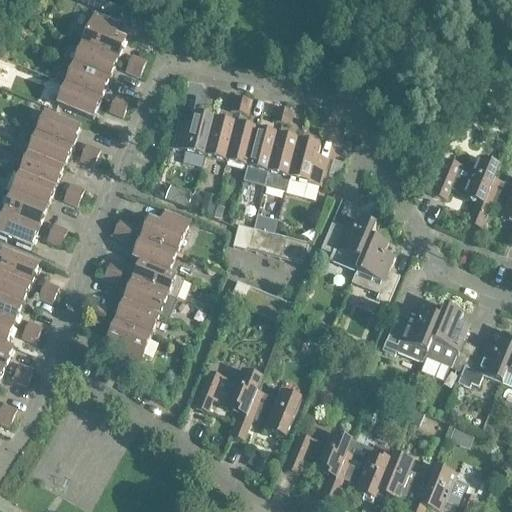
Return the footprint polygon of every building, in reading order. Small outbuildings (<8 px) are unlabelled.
[(95,14),(81,47),(117,62),(126,41),(115,36),(120,25),(113,22),(116,15),(102,9),(99,16),(95,14)] [(73,66),(109,82),(117,62),(81,47),(73,66)] [(146,63),(132,57),(129,66),(142,72),(146,63)] [(65,86),(101,101),(109,82),(73,66),(65,86)] [(129,66),(125,74),(139,80),(142,72),(129,66)] [(23,69),(21,74),(32,78),(34,74),(23,69)] [(65,86),(56,107),(92,122),(101,101),(65,86)] [(396,106),(401,93),(387,87),(381,100),(396,106)] [(126,111),(130,103),(116,97),(112,106),(126,111)] [(242,101),(234,99),(230,113),(239,115),(242,101)] [(239,115),(247,118),(251,103),(242,101),(239,115)] [(112,106),(109,114),(123,120),(126,111),(112,106)] [(284,112),(275,109),(272,124),(280,126),(284,112)] [(280,126),(289,128),(293,114),(284,112),(280,126)] [(80,130),(44,115),(36,135),(72,150),(80,130)] [(190,127),(178,124),(171,151),(205,159),(215,122),(193,116),(190,127)] [(118,138),(125,123),(113,118),(106,133),(118,138)] [(227,165),(236,127),(215,122),(205,159),(227,165)] [(257,132),(236,127),(227,165),(247,170),(257,132)] [(247,170),(243,184),(264,190),(277,138),(257,132),(247,170)] [(28,155),(64,170),(72,150),(36,135),(28,155)] [(285,195),(289,181),(299,143),(277,138),(264,190),(285,195)] [(317,160),(320,149),(299,143),(289,181),(322,189),(329,163),(317,160)] [(97,161),(100,152),(87,146),(83,155),(97,161)] [(19,176),(55,191),(64,170),(28,155),(19,176)] [(83,155),(80,163),(93,169),(97,161),(83,155)] [(447,162),(433,195),(432,197),(445,203),(450,191),(463,196),(462,199),(477,205),(482,207),(493,182),(494,182),(499,169),(478,160),(472,175),(459,169),(459,168),(447,162)] [(11,195),(47,210),(55,191),(19,176),(11,195)] [(511,191),(499,186),(500,185),(494,182),(493,182),(482,207),(477,205),(468,226),(481,231),(491,208),(504,213),(501,219),(511,223),(511,191)] [(80,200),(84,192),(70,186),(67,195),(80,200)] [(2,192),(0,197),(0,213),(3,215),(39,230),(47,210),(11,195),(2,192)] [(67,195),(63,203),(77,209),(80,200),(67,195)] [(203,206),(200,215),(211,217),(214,209),(203,206)] [(217,208),(214,218),(221,220),(224,210),(217,208)] [(0,238),(30,251),(39,230),(3,215),(0,213),(0,238)] [(177,255),(190,223),(165,213),(160,224),(149,220),(141,240),(177,255)] [(320,251),(333,256),(330,263),(356,274),(360,262),(362,263),(371,240),(375,229),(357,221),(354,229),(345,225),(343,228),(332,223),(320,251)] [(130,236),(133,227),(119,222),(116,230),(130,236)] [(276,225),(273,237),(285,240),(286,234),(282,227),(276,225)] [(64,240),(67,232),(54,226),(50,235),(64,240)] [(238,227),(232,249),(244,252),(250,231),(238,227)] [(116,230),(113,238),(126,244),(130,236),(116,230)] [(261,233),(250,231),(244,252),(256,255),(261,233)] [(273,237),(261,233),(256,255),(268,258),(273,237)] [(50,235),(47,243),(60,249),(64,240),(50,235)] [(279,261),(285,240),(273,237),(268,258),(279,261)] [(141,240),(132,261),(140,264),(140,263),(168,275),(169,275),(177,255),(141,240)] [(291,264),(297,243),(285,240),(279,261),(291,264)] [(384,255),(388,247),(371,240),(362,263),(360,262),(356,274),(351,286),(377,296),(375,302),(388,307),(399,278),(388,274),(394,259),(384,255)] [(291,264),(302,267),(308,245),(297,243),(291,264)] [(39,267),(3,252),(0,259),(0,274),(31,287),(39,267)] [(185,281),(176,278),(169,275),(168,275),(140,263),(140,264),(132,282),(177,301),(185,281)] [(121,279),(124,270),(110,264),(107,273),(121,279)] [(107,273),(103,281),(117,287),(121,279),(107,273)] [(0,298),(22,308),(31,287),(0,274),(0,298)] [(124,302),(160,317),(169,321),(177,301),(132,282),(124,302)] [(248,288),(237,283),(229,304),(240,309),(248,288)] [(59,289),(45,284),(41,292),(55,298),(59,289)] [(260,293),(248,288),(240,309),(252,313),(260,293)] [(38,301),(52,306),(55,298),(41,292),(38,301)] [(271,298),(260,293),(252,313),(263,318),(271,298)] [(0,321),(14,328),(22,308),(0,298),(0,321)] [(282,302),(271,298),(263,318),(274,323),(282,302)] [(116,322),(151,337),(160,317),(124,302),(116,322)] [(293,307),(282,302),(274,323),(284,327),(293,307)] [(104,319),(108,310),(94,304),(90,313),(104,319)] [(462,376),(473,348),(462,343),(469,328),(459,324),(462,316),(444,309),(439,320),(440,321),(423,360),(424,360),(462,376)] [(90,313),(87,321),(101,327),(104,319),(90,313)] [(423,360),(440,321),(439,320),(422,313),(419,321),(410,317),(408,320),(397,316),(382,353),(394,358),(395,355),(422,366),(424,360),(423,360)] [(0,321),(0,345),(6,347),(14,328),(0,321)] [(116,322),(107,344),(118,348),(113,360),(138,370),(151,337),(116,322)] [(42,329),(28,324),(25,332),(39,338),(42,329)] [(21,340),(35,346),(39,338),(25,332),(21,340)] [(17,355),(34,364),(41,352),(24,343),(17,355)] [(0,368),(5,371),(13,350),(6,347),(0,345),(0,368)] [(506,374),(511,359),(511,350),(498,345),(495,352),(485,349),(484,352),(473,348),(462,376),(457,387),(469,392),(471,387),(477,390),(482,378),(502,386),(506,374)] [(343,355),(338,366),(351,371),(356,360),(343,355)] [(511,359),(506,374),(502,386),(511,390),(511,359)] [(33,372),(19,367),(16,375),(30,381),(33,372)] [(257,394),(262,381),(241,372),(235,387),(222,382),(222,380),(209,375),(195,410),(208,415),(213,403),(226,409),(225,411),(240,417),(246,420),(256,394),(257,394)] [(16,375),(12,383),(26,389),(30,381),(16,375)] [(20,388),(11,401),(23,409),(32,395),(20,388)] [(240,417),(231,438),(244,444),(254,420),(267,425),(264,432),(285,440),(301,401),(280,393),(276,404),(262,399),(263,397),(257,394),(256,394),(246,420),(240,417)] [(17,412),(3,406),(0,412),(0,415),(13,421),(17,412)] [(413,411),(408,423),(419,428),(424,416),(413,411)] [(0,415),(0,425),(10,429),(13,421),(0,415)] [(303,418),(298,430),(306,434),(311,421),(303,418)] [(347,457),(352,443),(331,435),(325,450),(312,444),(312,443),(299,437),(285,472),(298,478),(303,466),(316,471),(315,474),(329,480),(335,482),(346,456),(347,457)] [(511,439),(503,436),(500,443),(511,448),(511,444),(511,439)] [(390,463),(371,455),(366,467),(352,461),(353,459),(347,457),(346,456),(335,482),(329,480),(321,501),(334,506),(343,483),(357,488),(354,494),(375,503),(378,495),(390,463)] [(430,483),(424,480),(423,482),(410,476),(414,465),(393,456),(390,464),(390,463),(378,495),(398,504),(401,498),(414,503),(410,511),(425,511),(426,511),(420,508),(430,483)] [(436,469),(430,483),(420,508),(426,511),(428,511),(478,511),(480,510),(475,508),(477,502),(465,497),(469,488),(455,482),(456,478),(436,469)]
